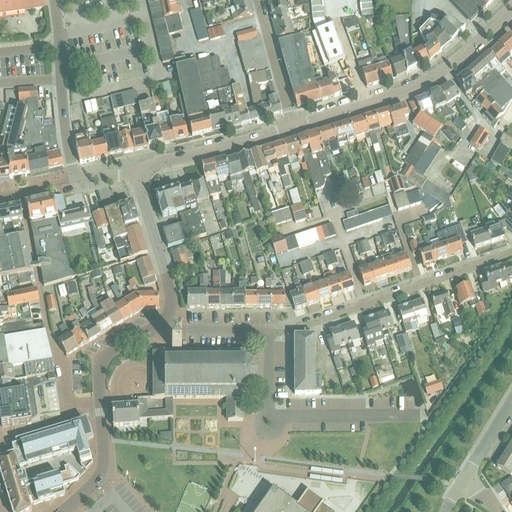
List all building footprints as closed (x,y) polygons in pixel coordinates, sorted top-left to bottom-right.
[(0,0),(0,15),(46,9),(44,0),(0,0)] [(164,19),(178,15),(181,15),(179,7),(176,7),(174,0),(159,0),(160,2),(161,8),(163,14),(164,19)] [(283,0),(282,0),(268,4),(271,15),(287,11),(291,10),(289,4),(285,5),(283,0)] [(450,0),(470,20),(484,6),(478,0),(450,0)] [(160,2),(148,4),(150,11),(161,8),(160,2)] [(250,2),(234,7),(236,14),(231,15),(233,20),(253,14),(250,2)] [(161,8),(150,11),(151,17),(163,14),(161,8)] [(271,15),(270,16),(273,27),(290,23),(287,11),(271,15)] [(164,19),(163,14),(151,17),(152,22),(164,20),(164,19)] [(178,15),(164,19),(164,20),(166,26),(180,22),(178,15)] [(403,18),(394,18),(399,38),(400,44),(402,57),(403,57),(408,55),(404,37),(407,37),(403,18)] [(324,19),(312,20),(316,32),(327,28),(324,19)] [(451,43),(465,30),(464,29),(430,19),(429,22),(418,33),(419,33),(424,44),(425,44),(426,46),(428,50),(425,52),(429,62),(449,45),(451,43)] [(164,20),(152,22),(154,28),(166,26),(164,20)] [(352,21),(345,23),(347,30),(354,28),(352,21)] [(182,31),(180,22),(166,26),(167,32),(168,35),(182,31)] [(290,23),(273,27),(277,39),(293,35),(292,30),(290,23)] [(166,26),(154,28),(155,34),(167,32),(166,26)] [(316,32),(311,34),(315,45),(336,37),(332,26),(327,28),(316,32)] [(205,29),(195,32),(197,37),(206,34),(205,29)] [(254,30),(245,33),(247,41),(248,41),(256,39),(256,38),(254,30)] [(167,32),(155,34),(156,41),(168,38),(168,35),(167,32)] [(236,35),(238,44),(247,41),(245,33),(236,35)] [(511,39),(508,36),(497,45),(507,56),(511,51),(511,39)] [(256,39),(248,41),(250,46),(261,42),(260,37),(256,38),(256,39)] [(321,101),(316,87),(314,83),(311,69),(303,37),(292,39),(278,43),(293,94),(292,94),(296,109),(321,101)] [(336,37),(315,45),(320,56),(340,48),(336,37)] [(168,38),(156,41),(158,46),(169,43),(168,38)] [(237,44),(239,50),(250,47),(250,46),(248,41),(247,41),(238,44),(237,44)] [(169,43),(158,46),(159,52),(171,49),(169,43)] [(406,74),(403,57),(402,57),(400,44),(394,45),(396,55),(395,55),(397,61),(390,64),(395,79),(406,74)] [(497,45),(488,53),(500,66),(505,62),(511,69),(511,61),(507,56),(497,45)] [(429,62),(425,52),(428,50),(426,46),(413,52),(415,57),(414,57),(418,67),(429,62)] [(251,50),(250,47),(239,50),(240,56),(252,53),(251,50)] [(340,48),(320,56),(324,67),(344,59),(340,48)] [(171,49),(159,52),(160,58),(172,55),(171,49)] [(252,53),(240,56),(242,62),(253,59),(252,55),(252,53)] [(408,55),(403,57),(406,74),(418,67),(414,57),(415,57),(413,54),(412,54),(411,53),(408,55)] [(500,66),(488,53),(466,73),(476,87),(488,100),(480,107),(481,106),(486,111),(493,105),(502,114),(511,98),(511,90),(499,76),(504,71),(500,66)] [(172,55),(160,58),(162,64),(174,61),(172,55)] [(371,59),(379,84),(392,80),(387,65),(378,68),(376,63),(377,63),(376,57),(371,59)] [(216,58),(195,63),(200,89),(211,134),(226,130),(222,113),(218,98),(224,96),(220,80),(222,79),(220,71),(219,71),(216,58)] [(177,97),(182,118),(187,140),(211,134),(200,89),(195,63),(185,65),(184,59),(174,61),(177,74),(181,96),(177,97)] [(254,60),(253,59),(242,62),(244,68),(255,65),(255,64),(254,60)] [(347,59),(328,65),(333,76),(340,95),(357,90),(347,59)] [(371,59),(357,64),(366,88),(379,84),(371,59)] [(256,69),(255,65),(244,68),(245,74),(257,71),(256,69)] [(246,112),(249,123),(281,113),(269,70),(258,74),(257,71),(245,74),(246,77),(247,76),(254,110),(247,113),(246,112)] [(476,87),(466,73),(455,80),(460,86),(459,88),(465,96),(471,91),(478,98),(474,101),(480,107),(488,100),(476,87)] [(316,87),(321,101),(333,98),(333,97),(339,95),(339,96),(340,95),(333,76),(326,75),(328,80),(322,82),(321,81),(314,83),(316,87)] [(240,126),(231,89),(228,77),(222,79),(220,80),(224,96),(218,98),(222,113),(226,130),(240,127),(240,126)] [(169,83),(162,84),(165,99),(172,97),(169,83)] [(450,85),(439,92),(445,107),(445,106),(453,102),(457,108),(456,109),(464,121),(470,117),(462,105),(450,85)] [(246,112),(239,87),(231,89),(240,126),(249,123),(246,112)] [(36,89),(29,90),(30,102),(26,102),(27,110),(23,123),(25,124),(20,143),(24,144),(24,147),(26,160),(29,176),(49,171),(45,152),(43,144),(43,133),(43,130),(44,112),(36,114),(35,109),(37,109),(36,89)] [(18,102),(16,110),(9,141),(6,150),(7,156),(10,179),(29,176),(26,160),(24,147),(24,144),(20,143),(25,124),(23,123),(27,110),(26,102),(30,102),(29,90),(17,90),(18,102)] [(138,105),(135,91),(123,94),(127,107),(138,105)] [(427,97),(432,109),(442,120),(454,115),(445,106),(445,107),(439,92),(427,97)] [(117,110),(125,108),(122,94),(114,96),(117,110)] [(414,101),(408,103),(409,104),(412,113),(418,116),(419,114),(431,122),(433,118),(427,115),(426,112),(432,109),(427,97),(414,102),(414,101)] [(86,114),(98,112),(95,100),(84,103),(86,114)] [(159,128),(156,115),(153,105),(153,102),(147,104),(147,105),(138,107),(141,119),(148,148),(163,145),(159,128)] [(482,116),(493,128),(498,121),(496,119),(502,114),(493,105),(486,111),(482,116)] [(403,106),(386,111),(394,134),(396,140),(408,136),(407,133),(402,119),(406,117),(403,106)] [(0,138),(0,180),(10,179),(7,156),(6,150),(9,141),(16,110),(8,108),(0,138)] [(386,111),(374,115),(379,130),(385,128),(387,133),(388,136),(394,134),(386,111)] [(174,142),(169,121),(168,113),(156,115),(159,128),(163,145),(174,142)] [(440,129),(431,122),(419,114),(412,125),(424,133),(433,139),(440,129)] [(379,130),(374,115),(363,118),(367,134),(369,139),(371,145),(372,147),(377,145),(374,137),(380,135),(379,130)] [(100,121),(104,142),(108,157),(123,154),(117,131),(114,118),(100,121)] [(124,129),(117,131),(123,154),(135,151),(130,132),(127,118),(122,119),(124,129)] [(177,119),(169,121),(174,142),(187,140),(182,118),(177,120),(177,119)] [(367,134),(363,118),(349,122),(354,138),(367,134)] [(141,119),(136,120),(134,121),(137,131),(130,132),(135,151),(148,148),(141,119)] [(465,127),(457,119),(452,124),(460,132),(465,127)] [(349,122),(332,128),(337,145),(354,140),(354,138),(349,122)] [(332,128),(316,133),(324,157),(339,152),(337,145),(332,128)] [(455,137),(447,128),(443,132),(451,141),(455,137)] [(55,129),(43,130),(43,133),(43,144),(45,152),(49,171),(51,171),(63,168),(59,151),(58,151),(56,143),(55,129)] [(479,129),(469,144),(477,149),(479,150),(489,135),(479,129)] [(94,160),(88,137),(87,131),(81,133),(82,137),(75,138),(76,146),(80,164),(94,160)] [(304,136),(296,139),(300,152),(302,158),(304,164),(307,173),(308,172),(314,191),(319,190),(320,189),(321,189),(322,188),(323,187),(323,186),(324,185),(324,184),(324,183),(324,182),(325,182),(326,179),(325,177),(330,176),(324,157),(316,133),(308,135),(308,134),(304,135),(304,136)] [(433,139),(424,133),(420,138),(430,144),(430,143),(433,139)] [(93,135),(88,137),(94,160),(108,157),(104,142),(93,145),(93,143),(95,143),(93,135)] [(503,136),(499,142),(500,143),(510,151),(511,146),(511,142),(504,137),(503,136)] [(430,144),(420,138),(417,142),(427,149),(427,148),(430,144)] [(300,152),(296,139),(282,143),(288,164),(289,166),(298,163),(297,160),(302,158),(300,152)] [(427,149),(417,142),(414,147),(424,153),(424,152),(427,149)] [(288,164),(282,143),(270,147),(279,174),(280,177),(284,176),(282,169),(283,168),(282,165),(288,164)] [(430,143),(430,144),(427,148),(436,154),(439,149),(430,143)] [(500,143),(496,151),(507,156),(510,151),(500,143)] [(270,147),(260,150),(267,171),(268,174),(270,175),(273,174),(274,172),(275,175),(279,174),(270,147)] [(414,147),(412,151),(411,152),(420,158),(421,157),(424,153),(414,147)] [(427,149),(424,152),(433,158),(436,154),(427,148),(427,149)] [(260,150),(249,153),(255,170),(256,174),(267,171),(260,150)] [(507,156),(496,151),(493,156),(503,162),(507,156)] [(420,158),(411,152),(407,158),(417,164),(418,162),(420,158)] [(424,153),(421,157),(430,163),(433,158),(424,152),(424,153)] [(249,199),(255,198),(256,197),(248,173),(255,170),(249,153),(236,158),(241,175),(247,192),(249,199)] [(503,162),(493,156),(490,162),(500,168),(503,162)] [(421,157),(420,158),(418,162),(427,168),(430,163),(421,157)] [(228,159),(225,160),(229,176),(231,184),(236,182),(237,183),(243,181),(241,175),(236,158),(228,160),(228,159)] [(417,164),(407,158),(404,164),(407,166),(413,169),(415,166),(417,164)] [(213,162),(217,179),(229,176),(225,160),(225,159),(213,162)] [(217,179),(213,162),(200,165),(204,182),(209,196),(220,193),(216,179),(217,179)] [(418,162),(417,164),(415,166),(424,173),(427,168),(418,162)] [(407,166),(400,177),(406,180),(412,171),(413,169),(407,166)] [(413,169),(412,171),(421,177),(424,173),(415,166),(413,169)] [(412,171),(406,180),(406,181),(415,188),(419,190),(425,181),(421,177),(412,171)] [(377,186),(383,184),(380,172),(373,174),(377,186)] [(287,177),(280,179),(283,187),(289,185),(287,177)] [(366,178),(361,180),(364,190),(369,188),(366,178)] [(389,181),(394,195),(415,188),(406,181),(399,178),(389,181)] [(190,187),(187,188),(193,208),(196,207),(195,204),(208,200),(202,181),(189,185),(190,187)] [(430,184),(425,181),(419,190),(421,191),(424,193),(430,184)] [(435,188),(430,184),(424,193),(429,196),(435,188)] [(280,186),(273,189),(274,190),(271,191),(270,191),(272,197),(276,196),(275,195),(282,192),(280,186)] [(354,198),(350,187),(344,189),(348,200),(354,198)] [(171,191),(178,213),(182,224),(162,231),(167,248),(206,236),(197,210),(185,214),(184,211),(193,208),(187,188),(178,190),(178,189),(171,191)] [(435,188),(429,196),(429,197),(434,200),(439,191),(435,188)] [(178,213),(171,191),(155,196),(162,218),(178,213)] [(421,191),(417,192),(421,204),(429,197),(429,196),(424,193),(421,191)] [(439,191),(434,200),(438,203),(444,194),(439,191)] [(417,192),(411,194),(415,206),(421,204),(417,192)] [(404,193),(392,197),(397,212),(409,208),(405,196),(404,193)] [(411,194),(405,196),(409,208),(415,206),(411,194)] [(444,194),(438,203),(444,206),(450,197),(444,194)] [(429,197),(421,204),(425,208),(433,202),(429,197)] [(91,224),(89,217),(87,210),(66,215),(62,198),(53,200),(59,231),(91,224)] [(30,225),(33,239),(42,237),(51,235),(53,234),(54,236),(60,234),(59,231),(53,200),(52,199),(43,201),(34,203),(25,205),(29,225),(30,225)] [(260,212),(257,202),(251,204),(252,208),(254,214),(260,212)] [(433,202),(425,208),(429,213),(437,206),(433,202)] [(504,215),(509,212),(502,202),(497,206),(504,215)] [(123,226),(133,258),(147,253),(139,227),(138,227),(136,223),(137,223),(131,203),(123,206),(119,207),(125,226),(123,226)] [(300,204),(289,208),(294,223),(305,219),(300,204)] [(0,240),(15,237),(12,221),(22,220),(19,206),(0,210),(0,240)] [(388,206),(383,208),(386,218),(392,216),(388,206)] [(133,259),(133,258),(123,226),(117,208),(103,212),(109,228),(120,264),(133,259)] [(291,220),(288,208),(282,210),(286,221),(291,220)] [(383,208),(378,209),(381,220),(386,218),(383,208)] [(378,209),(373,211),(376,221),(381,220),(378,209)] [(286,221),(282,210),(276,212),(280,223),(286,221)] [(347,219),(357,216),(355,211),(345,215),(347,219)] [(376,221),(373,211),(368,213),(371,223),(376,221)] [(91,216),(89,217),(91,224),(97,252),(105,250),(101,230),(109,228),(103,212),(91,216)] [(280,223),(276,212),(275,212),(270,214),(274,225),(280,223)] [(311,212),(304,214),(306,221),(313,218),(311,212)] [(368,213),(362,215),(366,225),(371,223),(368,213)] [(366,225),(362,215),(357,217),(361,227),(366,225)] [(357,217),(352,218),(356,228),(361,227),(357,217)] [(356,228),(352,218),(347,220),(351,230),(356,228)] [(351,230),(347,220),(342,222),(346,232),(351,230)] [(498,222),(484,227),(490,243),(504,238),(501,230),(506,228),(511,234),(511,224),(508,220),(498,223),(498,222)] [(458,223),(459,226),(462,236),(463,237),(469,235),(474,248),(490,243),(484,227),(476,229),(475,226),(467,229),(465,221),(458,223)] [(326,226),(330,237),(335,236),(331,224),(326,226)] [(330,237),(326,226),(320,228),(324,239),(330,237)] [(442,232),(440,233),(442,239),(444,244),(449,257),(462,253),(460,246),(465,244),(463,237),(462,236),(459,226),(445,232),(442,232)] [(320,228),(315,230),(319,241),(324,239),(320,228)] [(409,228),(403,230),(406,238),(412,235),(409,228)] [(315,230),(310,231),(314,243),(319,241),(315,230)] [(314,243),(310,231),(304,233),(308,245),(314,243)] [(304,233),(299,235),(303,246),(308,245),(304,233)] [(390,233),(385,235),(389,246),(394,244),(390,233)] [(437,240),(429,243),(429,244),(431,249),(436,262),(449,257),(444,244),(442,239),(440,233),(436,235),(437,240)] [(31,267),(32,270),(39,269),(43,287),(70,279),(69,272),(60,234),(54,236),(53,234),(51,235),(42,237),(33,239),(32,239),(37,266),(31,267)] [(25,235),(15,237),(0,240),(0,278),(5,277),(12,276),(16,275),(27,273),(32,272),(32,270),(31,267),(25,235)] [(303,246),(299,235),(294,237),(298,248),(303,246)] [(385,235),(380,237),(384,248),(386,247),(389,246),(385,235)] [(287,252),(283,241),(282,236),(270,240),(275,256),(287,252)] [(294,237),(289,239),(293,250),(298,248),(294,237)] [(422,266),(436,262),(432,251),(431,249),(429,244),(427,238),(423,239),(425,245),(427,251),(418,254),(422,266)] [(289,239),(283,241),(287,252),(293,250),(289,239)] [(366,242),(361,243),(365,254),(370,252),(366,242)] [(412,254),(418,252),(415,242),(408,244),(412,254)] [(365,254),(361,243),(356,245),(360,256),(365,254)] [(182,249),(184,255),(186,260),(192,258),(189,247),(182,249)] [(184,255),(182,249),(171,253),(173,259),(184,255)] [(328,255),(332,265),(337,264),(333,253),(328,255)] [(186,261),(186,260),(184,255),(173,259),(174,265),(186,261)] [(332,265),(328,255),(323,257),(327,267),(332,265)] [(399,274),(393,259),(392,255),(380,259),(381,263),(387,278),(399,274)] [(405,255),(393,259),(399,274),(410,270),(405,255)] [(138,268),(150,264),(148,258),(136,261),(138,268)] [(188,267),(186,261),(174,265),(176,271),(188,267)] [(309,261),(304,263),(308,274),(313,272),(309,261)] [(387,278),(381,263),(375,265),(374,261),(368,263),(369,267),(375,283),(387,278)] [(308,274),(304,263),(299,265),(303,275),(308,274)] [(152,270),(150,264),(138,268),(140,274),(152,270)] [(486,279),(479,281),(483,293),(490,291),(489,287),(495,285),(500,283),(501,284),(507,282),(511,280),(511,271),(510,265),(502,268),(501,266),(483,273),(486,279)] [(120,267),(112,270),(114,277),(122,275),(120,267)] [(375,283),(369,267),(358,271),(363,287),(375,283)] [(154,277),(152,270),(140,274),(142,280),(154,277)] [(73,271),(69,272),(70,279),(71,279),(79,276),(78,273),(73,271)] [(99,271),(91,273),(93,279),(101,277),(99,271)] [(213,292),(206,292),(207,309),(220,309),(219,278),(219,272),(213,272),(213,278),(213,292)] [(232,292),(232,288),(224,288),(224,272),(219,272),(219,278),(220,309),(233,308),(232,292)] [(342,294),(336,278),(334,272),(322,276),(324,282),(330,298),(342,294)] [(27,273),(16,275),(18,285),(29,283),(27,273)] [(348,274),(336,278),(342,294),(353,290),(348,274)] [(200,292),(187,292),(187,308),(187,309),(207,309),(206,292),(206,276),(199,276),(200,292)] [(39,303),(36,289),(9,295),(5,277),(0,278),(0,311),(29,305),(39,303)] [(156,283),(154,277),(142,280),(144,287),(156,283)] [(306,306),(299,287),(296,278),(292,279),(296,291),(295,291),(296,294),(289,296),(293,307),(294,311),(306,306)] [(238,292),(232,292),(233,308),(244,308),(244,294),(244,279),(238,279),(238,292)] [(330,298),(324,282),(318,284),(317,280),(311,282),(311,283),(312,287),(318,302),(330,298)] [(128,284),(129,287),(143,310),(158,309),(157,295),(140,295),(135,288),(137,287),(133,281),(128,284)] [(275,282),(270,282),(270,288),(270,295),(270,308),(284,308),(293,307),(289,296),(288,295),(284,295),(284,288),(276,288),(275,288),(275,282)] [(306,306),(318,302),(312,287),(311,283),(299,287),(306,306)] [(75,284),(67,286),(70,297),(77,295),(75,284)] [(476,306),(469,285),(456,289),(458,297),(456,298),(459,306),(468,302),(470,308),(474,306),(478,317),(485,314),(485,313),(482,304),(476,306)] [(63,286),(57,288),(60,297),(66,295),(63,286)] [(131,298),(124,302),(132,316),(143,310),(129,287),(126,289),(131,298)] [(132,316),(124,302),(116,288),(111,291),(119,304),(114,308),(122,322),(132,316)] [(256,288),(256,295),(256,308),(270,308),(270,295),(263,295),(263,288),(256,288)] [(250,294),(244,294),(244,308),(256,308),(256,295),(256,291),(250,291),(250,294)] [(446,292),(430,298),(434,308),(437,317),(444,314),(446,318),(454,315),(446,292)] [(112,328),(96,302),(95,301),(94,296),(89,298),(90,303),(97,315),(90,319),(100,336),(112,328)] [(53,298),(46,299),(48,312),(56,311),(53,298)] [(102,299),(96,303),(112,328),(122,322),(114,308),(110,301),(105,305),(102,299)] [(409,305),(415,322),(427,318),(422,301),(409,305)] [(0,311),(0,325),(30,321),(31,321),(29,305),(0,311)] [(417,329),(415,322),(409,305),(397,309),(405,333),(417,329)] [(100,336),(90,319),(84,309),(79,312),(82,319),(85,317),(88,322),(78,328),(88,343),(100,336)] [(387,312),(375,316),(382,337),(388,335),(386,331),(393,329),(387,312)] [(364,317),(365,320),(363,321),(366,331),(362,333),(366,348),(374,345),(373,343),(383,340),(382,337),(375,316),(373,317),(372,314),(364,317)] [(88,343),(78,328),(72,317),(67,320),(74,332),(69,335),(78,349),(88,343)] [(458,319),(451,322),(454,330),(461,328),(458,319)] [(30,321),(0,325),(0,340),(45,333),(43,325),(32,327),(32,321),(31,321),(30,321)] [(353,323),(341,328),(347,344),(349,351),(353,349),(351,343),(359,340),(353,323)] [(78,349),(69,335),(64,326),(64,325),(58,329),(64,338),(57,343),(66,357),(78,349)] [(430,327),(432,333),(433,338),(439,337),(435,325),(430,327)] [(347,344),(341,328),(328,332),(331,338),(326,340),(331,354),(340,351),(339,347),(347,344)] [(0,370),(51,362),(45,333),(0,340),(0,370)] [(406,335),(401,337),(404,348),(409,346),(406,335)] [(315,394),(320,394),(320,378),(315,378),(314,337),(293,337),(294,395),(315,395),(315,394)] [(404,348),(401,337),(396,338),(399,349),(404,348)] [(154,399),(172,399),(227,399),(227,421),(242,421),(242,399),(245,399),(245,387),(248,386),(252,383),(254,380),(255,376),(254,372),(252,368),(248,366),(245,365),(245,353),(178,354),(178,351),(181,351),(181,341),(171,341),(171,351),(174,351),(174,354),(153,354),(154,399)] [(336,370),(342,368),(338,358),(333,360),(336,370)] [(54,376),(51,362),(0,370),(0,384),(11,383),(54,376)] [(11,383),(0,384),(0,397),(26,394),(33,389),(44,384),(55,382),(54,376),(11,383)] [(375,379),(369,380),(372,389),(378,388),(375,379)] [(440,381),(423,387),(426,396),(443,391),(440,381)] [(26,394),(0,397),(0,420),(0,422),(1,428),(5,427),(11,426),(14,425),(23,424),(31,423),(31,421),(37,416),(33,389),(26,394)] [(111,407),(113,428),(139,426),(139,420),(148,420),(148,419),(147,412),(146,400),(138,401),(138,406),(137,406),(111,407)] [(190,437),(214,438),(215,411),(192,410),(190,437)] [(13,456),(0,460),(0,476),(11,511),(30,511),(31,511),(30,506),(65,496),(61,486),(76,481),(79,478),(68,467),(64,469),(65,474),(27,486),(25,478),(21,479),(19,471),(75,452),(80,467),(85,471),(92,464),(85,441),(91,440),(86,422),(18,442),(19,445),(11,448),(13,456)] [(511,447),(510,446),(503,457),(511,462),(511,447)] [(511,473),(511,462),(503,457),(496,468),(510,476),(511,473)] [(504,490),(511,484),(511,479),(511,478),(500,485),(504,490)] [(323,504),(324,503),(307,491),(296,507),(272,490),(260,507),(256,511),(330,511),(328,510),(321,506),(323,504)]
